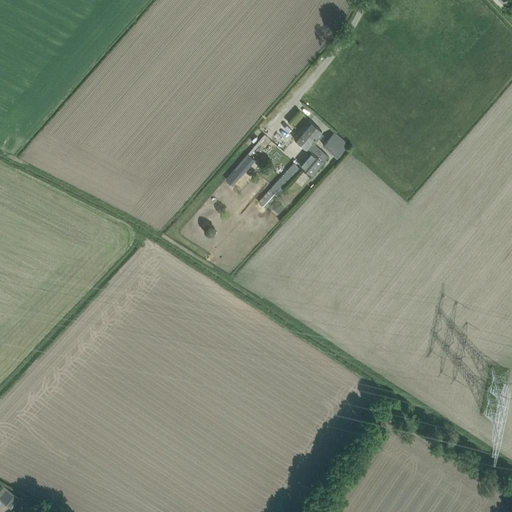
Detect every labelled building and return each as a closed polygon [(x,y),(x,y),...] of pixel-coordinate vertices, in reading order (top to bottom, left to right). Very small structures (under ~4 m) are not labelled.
[(310,120),(300,132),(312,142),(315,139),(316,140),(322,134),(320,133),(322,131),(310,120)] [(322,151),(312,142),(300,132),(294,139),(299,143),(298,143),(299,144),(300,143),(306,149),(308,148),(314,153),(302,168),(311,176),(329,156),(322,150),(322,151)] [(323,144),(337,157),(346,147),(331,135),(323,144)] [(247,154),(228,176),(236,182),(255,160),(250,156),(247,154)] [(259,203),(263,207),(264,206),(266,208),(278,195),(275,192),(298,166),(294,163),(259,203)] [(274,201),(270,206),(278,214),(282,209),(274,201)] [(16,502),(19,498),(4,486),(0,491),(0,504),(3,501),(11,508),(16,502)]
